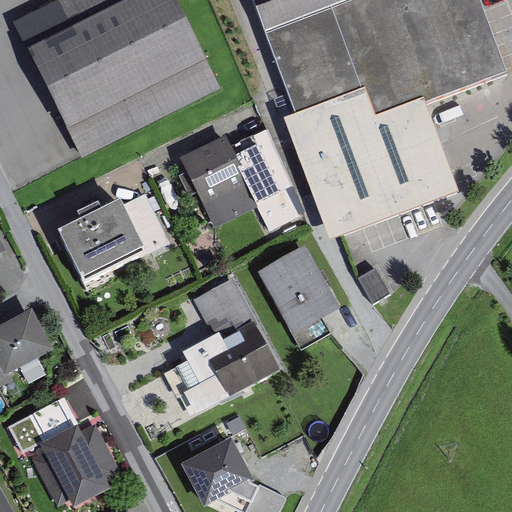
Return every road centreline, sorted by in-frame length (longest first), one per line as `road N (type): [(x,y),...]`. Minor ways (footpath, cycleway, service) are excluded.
road 1 (residential): [(0,182),(172,511)]
road 2 (secondary): [(322,511),(431,312),(511,201)]
road 3 (unknown): [(236,124),(17,216)]
road 4 (unknown): [(112,397),(214,330)]
